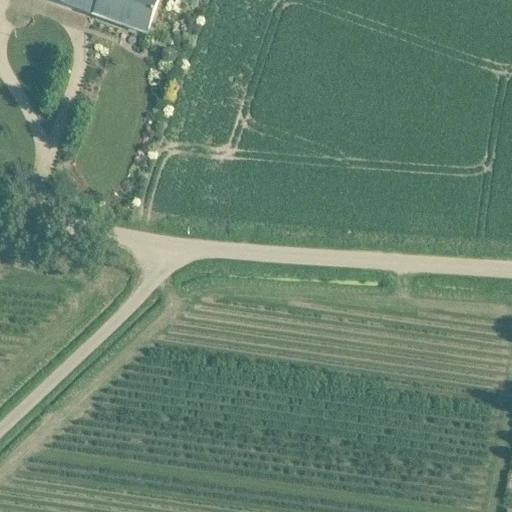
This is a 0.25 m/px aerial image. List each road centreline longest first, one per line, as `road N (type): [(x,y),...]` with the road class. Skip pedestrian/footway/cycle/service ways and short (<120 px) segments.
road 1 (unclassified): [(511,271),(161,248)]
road 2 (unclassified): [(0,430),(145,290),(161,248)]
road 3 (unclassified): [(161,248),(0,211)]
